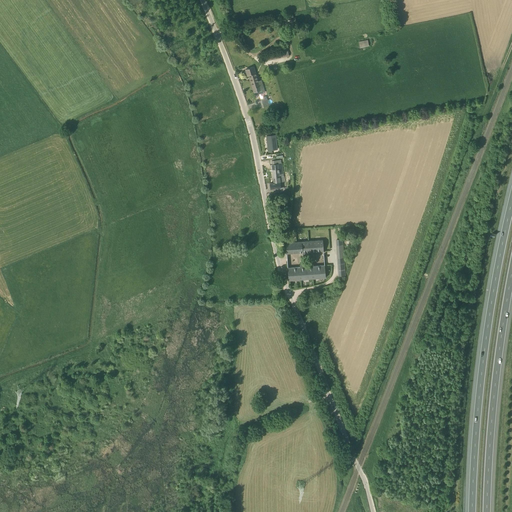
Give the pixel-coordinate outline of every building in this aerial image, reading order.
[(360,48),(369,46),(368,40),(359,42),(360,48)] [(264,61),(289,56),(287,48),(282,49),(262,53),(264,61)] [(261,93),(262,93),(264,92),(261,81),(258,82),(254,67),(246,69),(247,75),(249,75),(254,92),(260,90),(261,93)] [(266,97),(263,98),(260,99),(263,107),(268,105),(266,97)] [(276,135),(266,136),(268,150),(277,149),(276,135)] [(274,183),(280,182),(283,182),(283,180),(284,180),(282,163),(281,163),(280,160),(272,161),(272,164),(272,165),(274,183)] [(270,183),(270,189),(280,188),(280,192),(286,192),(286,187),(281,187),(280,182),(274,183),(270,183)] [(323,251),(324,251),(323,240),(308,241),(309,244),(309,252),(323,251)] [(296,242),(297,253),(309,252),(309,244),(308,241),(296,242)] [(297,253),(296,242),(286,243),(287,253),(297,253)] [(311,266),(310,266),(310,264),(300,265),(300,267),(300,279),(312,278),(311,266)] [(314,266),(313,264),(311,264),(311,266),(312,278),(326,278),(325,265),(324,265),(314,266)] [(297,280),(300,279),(300,267),(288,268),(287,268),(288,279),(288,280),(297,280)]
